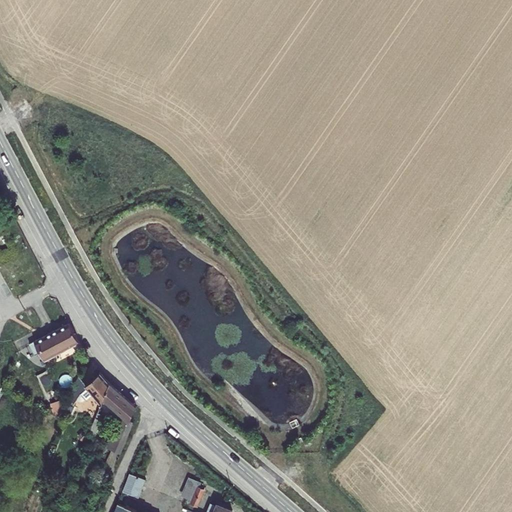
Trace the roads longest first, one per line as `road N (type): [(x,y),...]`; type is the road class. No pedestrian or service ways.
road 1 (secondary): [(291,511),(119,350),(0,144)]
road 2 (track): [(162,396),(105,511)]
